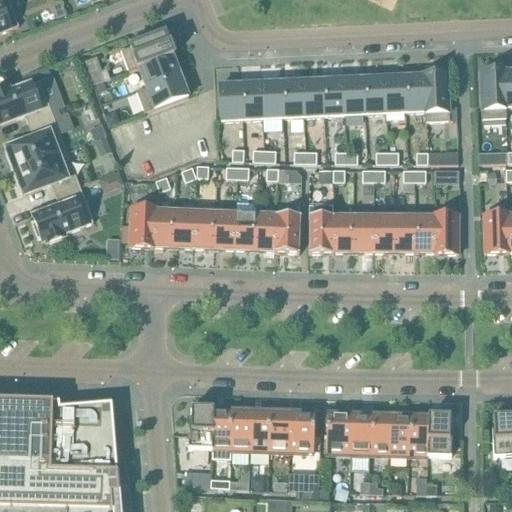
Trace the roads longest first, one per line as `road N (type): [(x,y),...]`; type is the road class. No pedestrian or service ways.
road 1 (unclassified): [(511,299),(149,287)]
road 2 (unclassified): [(150,370),(511,378)]
road 3 (residential): [(511,30),(234,46),(214,39),(199,0)]
road 4 (residential): [(171,0),(0,63)]
road 5 (unclassified): [(0,366),(150,370)]
road 6 (residential): [(160,511),(150,370)]
road 7 (unclassified): [(149,287),(12,285)]
